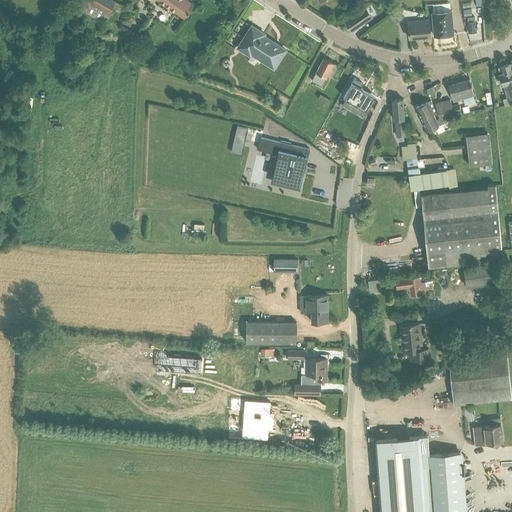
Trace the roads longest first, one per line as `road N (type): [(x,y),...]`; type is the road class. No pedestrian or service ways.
road 1 (residential): [(351,511),(350,249),(361,152),(383,105)]
road 2 (residential): [(397,59),(339,39),(274,0)]
